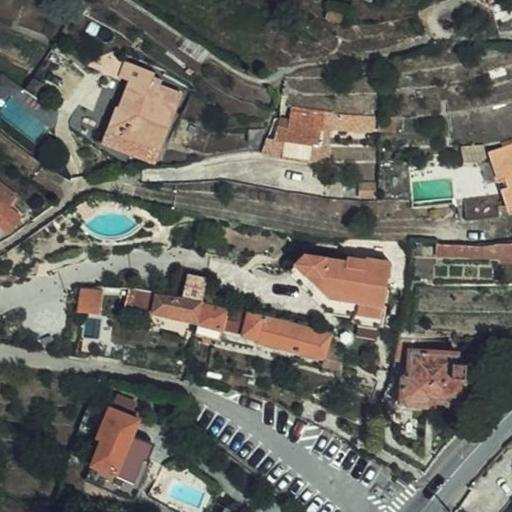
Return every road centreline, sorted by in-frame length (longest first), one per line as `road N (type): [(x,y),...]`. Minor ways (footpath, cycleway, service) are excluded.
road 1 (unknown): [(208,402),(167,434),(159,453),(244,511)]
road 2 (secondary): [(511,412),(421,511)]
